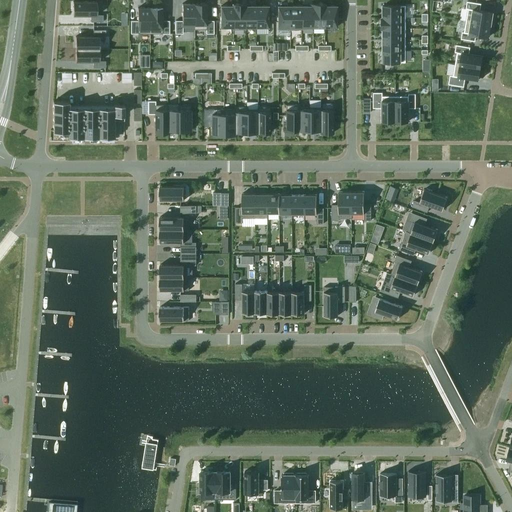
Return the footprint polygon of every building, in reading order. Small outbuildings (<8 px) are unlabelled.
[(73,1),(73,16),(91,16),(91,22),(103,22),(103,15),(97,15),(97,1),(73,1)] [(467,1),(466,9),(468,9),(466,20),(491,24),(493,12),(480,10),(481,4),(467,1)] [(194,29),(194,3),(182,3),(182,20),(175,20),(175,33),(183,33),(183,27),(194,27),(194,29)] [(207,3),(194,3),(194,29),(206,29),(206,33),(214,33),(214,20),(207,20),(207,3)] [(245,27),(245,3),(232,3),(232,6),(232,27),(232,29),(245,29),(245,27)] [(257,27),(257,6),(250,6),(250,3),(245,3),(245,27),(257,27)] [(325,6),(325,3),(317,3),(317,6),(314,6),(314,27),(325,27),(325,6)] [(290,29),(290,6),(287,6),(287,4),(280,4),(280,6),(278,6),(278,9),(278,29),(290,29)] [(383,5),(383,17),(406,17),(406,5),(383,5)] [(232,27),(232,6),(221,6),(221,27),(232,27)] [(257,27),(268,27),(268,6),(257,6),(257,27)] [(302,27),(302,6),(290,6),(290,29),(292,30),(302,29),(302,27)] [(314,6),(308,6),(302,6),(302,27),(314,27),(314,6)] [(325,6),(325,27),(337,27),(336,6),(325,6)] [(150,33),(150,7),(138,7),(138,20),(131,21),(131,33),(150,33)] [(162,7),(150,7),(150,33),(162,33),(169,33),(169,20),(162,20),(162,7)] [(382,17),(382,28),(383,28),(406,28),(406,17),(383,17),(382,17)] [(462,32),(461,39),(475,41),(476,34),(489,37),(491,24),(466,20),(464,32),(462,32)] [(383,28),(383,39),(406,39),(406,28),(383,28)] [(76,36),(76,49),(99,49),(99,37),(106,37),(106,30),(93,30),(93,36),(76,36)] [(383,39),(383,51),(406,51),(406,39),(383,39)] [(456,45),(455,52),(457,52),(455,64),(480,68),(482,56),(469,54),(470,47),(456,45)] [(76,49),(76,61),(93,61),(93,68),(106,68),(106,61),(99,61),(99,49),(76,49)] [(383,51),(383,62),(406,62),(406,51),(383,51)] [(450,75),(449,84),(464,87),(465,78),(478,80),(480,68),(455,64),(453,75),(450,75)] [(395,121),(396,96),(383,96),(383,92),(373,92),(373,108),(382,108),(382,121),(395,121)] [(416,108),(416,94),(408,94),(408,96),(396,96),(395,121),(409,121),(409,108),(416,108)] [(124,104),(114,104),(114,105),(114,107),(69,107),(69,101),(54,101),(53,101),(53,132),(68,132),(68,137),(114,137),(114,121),(124,121),(124,104)] [(167,105),(156,105),(156,101),(148,101),(148,114),(155,114),(155,133),(167,133),(167,105)] [(179,105),(178,105),(178,109),(168,109),(168,105),(167,105),(167,133),(168,133),(168,131),(179,131),(179,105)] [(191,105),(179,105),(179,131),(191,131),(191,125),(191,105)] [(286,105),(286,131),(298,131),(298,105),(286,105)] [(298,131),(309,131),(309,107),(299,107),(299,105),(298,105),(298,131)] [(224,135),(235,135),(235,107),(234,107),(234,109),(224,109),(224,135)] [(236,133),(247,133),(247,107),(246,107),(235,107),(235,135),(236,135),(236,133)] [(247,133),(258,133),(258,107),(257,107),(257,109),(247,109),(248,107),(247,107),(247,133)] [(270,133),(270,113),(270,107),(258,107),(258,133),(270,133)] [(321,133),(321,107),(309,107),(309,131),(320,131),(320,133),(321,133)] [(321,133),(333,133),(333,109),(322,109),(322,107),(321,107),(321,133)] [(212,135),(224,135),(224,109),(223,109),(223,114),(212,114),(212,135)] [(184,186),(160,186),(160,200),(184,200),(184,186)] [(427,212),(430,206),(443,210),(447,197),(425,189),(420,202),(415,200),(412,206),(427,212)] [(332,204),(332,220),(339,220),(339,218),(352,218),(352,191),(339,191),(339,204),(332,204)] [(352,191),(352,218),(352,219),(364,219),(364,220),(371,220),(371,204),(364,204),(364,191),(352,191)] [(256,218),(256,193),(242,193),(242,207),(235,207),(235,223),(242,223),(242,218),(256,218)] [(256,218),(268,218),(268,213),(268,193),(256,193),(256,218)] [(268,213),(279,213),(279,214),(280,214),(280,194),(280,193),(268,193),(268,213)] [(388,193),(386,198),(394,201),(396,196),(388,193)] [(280,214),(292,214),(292,194),(280,194),(280,214)] [(292,214),(305,214),(305,194),(292,194),(292,214)] [(305,194),(305,214),(317,214),(317,224),(324,224),(324,208),(317,208),(317,194),(305,194)] [(407,218),(403,230),(406,231),(434,241),(438,229),(425,224),(428,218),(413,212),(410,219),(407,218)] [(189,229),(189,216),(160,216),(160,229),(189,229)] [(160,229),(160,242),(184,242),(184,230),(189,230),(189,229),(160,229)] [(401,243),(399,249),(414,255),(416,249),(429,253),(434,241),(406,231),(402,243),(401,243)] [(373,235),(371,241),(378,243),(381,237),(373,235)] [(336,244),(336,253),(351,253),(351,244),(336,244)] [(395,261),(391,274),(395,276),(418,284),(423,271),(410,267),(412,260),(397,255),(395,261)] [(160,278),(189,278),(189,277),(184,277),(184,264),(160,264),(160,266),(160,278)] [(387,272),(383,284),(386,285),(384,292),(398,297),(401,291),(414,295),(418,284),(395,276),(391,274),(387,272)] [(160,278),(160,290),(189,290),(189,278),(160,278)] [(235,283),(235,299),(242,299),(242,312),(255,312),(255,290),(243,290),(243,283),(235,283)] [(292,291),(292,313),(305,313),(305,300),(312,300),(312,284),(305,284),(305,291),(292,291)] [(345,302),(345,286),(338,286),(324,286),(324,315),(338,315),(338,302),(345,302)] [(255,290),(255,312),(267,312),(267,290),(255,290)] [(267,290),(267,312),(267,313),(279,313),(279,291),(268,291),(268,290),(267,290)] [(279,291),(279,313),(292,313),(292,291),(281,291),(279,291)] [(403,306),(380,298),(375,311),(398,319),(403,306)] [(189,306),(160,306),(160,307),(160,320),(189,320),(189,306)] [(160,445),(147,443),(143,468),(156,470),(160,445)] [(199,482),(199,494),(207,494),(207,499),(215,499),(215,494),(215,471),(201,471),(201,482),(199,482)] [(215,471),(215,494),(229,494),(229,499),(236,499),(236,482),(230,482),(230,471),(215,471)] [(245,493),(259,493),(259,489),(268,489),(268,479),(259,479),(259,471),(245,471),(245,493)] [(426,472),(408,472),(408,495),(426,495),(426,472)] [(293,473),(284,473),(284,474),(282,474),(282,490),(275,490),(275,502),(295,502),(295,474),(293,474),(293,473)] [(295,474),(295,502),(315,502),(315,490),(308,490),(308,474),(306,474),(306,473),(297,473),(297,474),(295,474)] [(372,484),(365,484),(365,473),(352,473),(352,497),(360,497),(360,503),(372,504),(372,484)] [(395,496),(395,501),(402,501),(402,488),(396,488),(396,473),(380,473),(380,496),(395,496)] [(458,501),(458,483),(453,483),(453,475),(447,475),(447,474),(437,474),(437,500),(437,498),(452,498),(452,500),(453,500),(453,501),(458,501)] [(330,507),(343,507),(343,497),(343,489),(343,480),(330,480),(330,507)] [(487,511),(488,504),(480,504),(480,495),(464,495),(464,511),(487,511)] [(78,511),(79,500),(48,498),(47,511),(78,511)]
